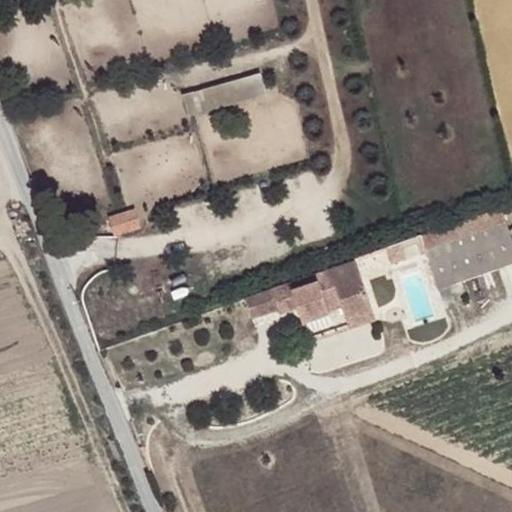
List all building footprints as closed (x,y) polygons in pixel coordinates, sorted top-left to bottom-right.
[(258,75),(184,97),(189,114),(263,92),(258,75)] [(511,262),(511,244),(499,208),(420,235),(439,288),(511,262)] [(112,222),(112,226),(114,229),(116,231),(120,233),(139,227),(134,211),(115,217),(113,220),(112,222)] [(398,243),(386,248),(392,264),(404,259),(401,250),(398,243)] [(356,260),(289,282),(297,307),(302,323),(329,313),(326,306),(340,301),(346,318),(372,309),(356,260)] [(289,282),(271,289),(278,308),(277,309),(278,313),(297,307),(289,282)] [(248,297),(245,298),(251,318),(277,309),(278,308),(271,289),(248,297)] [(372,309),(346,318),(349,328),(375,319),(372,309)]
